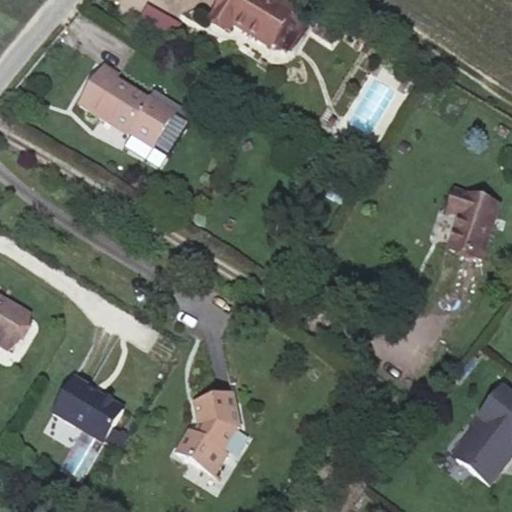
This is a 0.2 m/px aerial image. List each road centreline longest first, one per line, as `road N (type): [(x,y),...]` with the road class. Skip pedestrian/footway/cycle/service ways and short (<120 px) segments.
road 1 (track): [(511,101),(348,0)]
road 2 (unknown): [(0,245),(117,322)]
